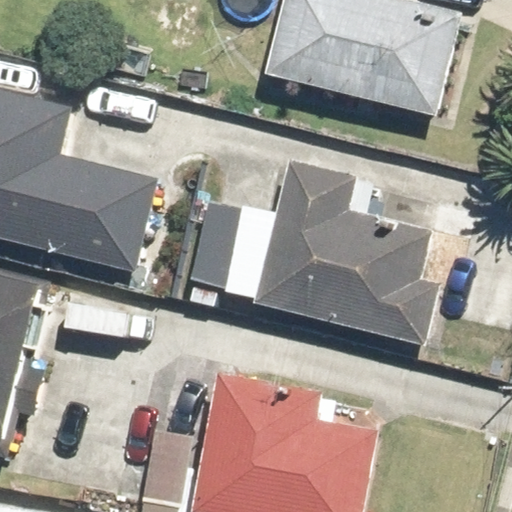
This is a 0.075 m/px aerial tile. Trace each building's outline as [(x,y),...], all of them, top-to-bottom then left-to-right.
[(383,0),(300,0),(280,76),(446,121),(472,24),(383,0)] [(0,237),(152,278),(176,189),(76,162),(87,118),(0,96),(0,237)] [(303,195),(272,308),(423,349),(454,236),(303,195)] [(221,203),(197,279),(239,292),(263,216),(221,203)] [(0,451),(18,455),(53,296),(0,284),(0,451)] [(233,381),(206,511),(370,511),(390,413),(233,381)] [(168,434),(152,511),(154,511),(188,511),(203,441),(168,434)]
